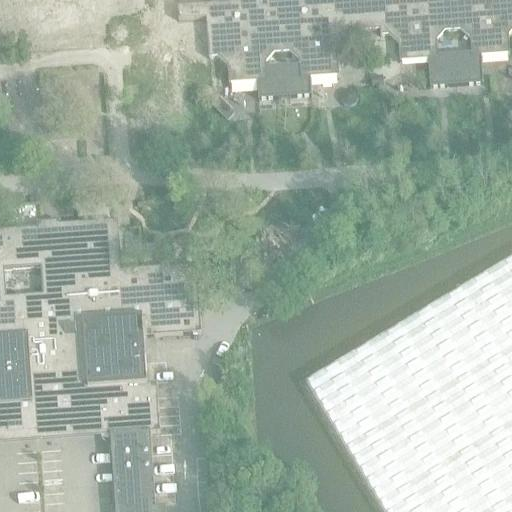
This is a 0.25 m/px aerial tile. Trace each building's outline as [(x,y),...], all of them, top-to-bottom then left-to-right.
[(219,4),(178,7),(179,23),(207,21),(210,59),(219,58),(228,67),(230,84),(258,83),(259,101),(312,98),(311,79),(339,77),(338,60),(347,50),(355,50),(354,33),(381,31),(381,37),(389,36),(400,45),(401,62),(429,61),(431,89),(483,86),(481,57),(511,55),(509,36),(511,32),(511,0),(232,0),(233,3),(219,4)] [(220,100),(212,107),(227,123),(235,116),(220,100)] [(158,140),(143,141),(145,162),(160,160),(158,140)] [(0,435),(100,429),(100,438),(110,437),(115,511),(165,511),(165,509),(156,510),(151,435),(160,434),(158,400),(148,400),(144,339),(201,334),(196,267),(122,272),(119,223),(79,226),(79,236),(50,238),(50,228),(0,231),(0,435)] [(511,511),(511,260),(307,384),(384,511),(511,511)]
